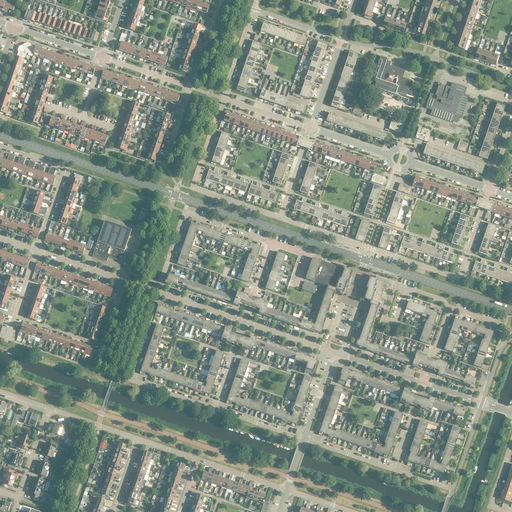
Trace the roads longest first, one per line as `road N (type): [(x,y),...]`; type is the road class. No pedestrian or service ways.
road 1 (residential): [(489,190),(456,276),(279,216)]
road 2 (residential): [(279,216),(192,187),(222,98)]
road 3 (residential): [(215,409),(131,380),(160,292)]
road 4 (residential): [(160,292),(184,213),(270,242)]
road 5 (residential): [(36,250),(64,170),(0,147)]
